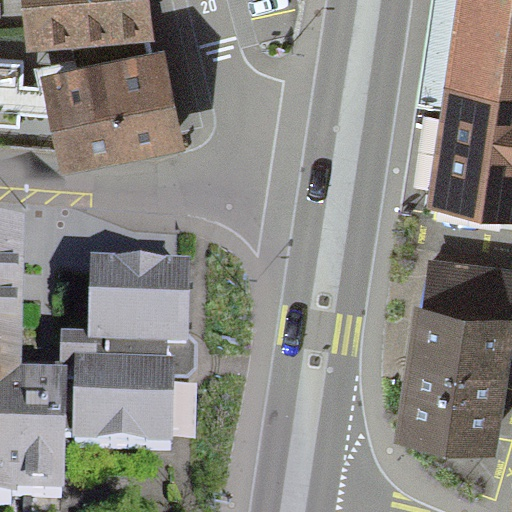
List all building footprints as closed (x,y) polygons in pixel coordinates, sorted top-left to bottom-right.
[(27,0),(31,46),(151,37),(148,0),(27,0)] [(511,0),(455,0),(445,80),(511,89),(511,0)] [(166,57),(107,68),(124,158),(182,147),(166,57)] [(0,60),(0,121),(18,124),(19,114),(21,90),(24,63),(0,60)] [(63,169),(124,158),(107,68),(47,79),(49,92),(54,118),(63,169)] [(511,89),(445,80),(426,205),(511,217),(511,89)] [(21,90),(19,114),(54,118),(49,92),(21,90)] [(0,213),(0,486),(67,488),(68,429),(76,429),(77,363),(61,363),(24,362),(27,214),(0,213)] [(92,329),(92,334),(190,335),(191,254),(93,253),(92,329)] [(416,309),(396,441),(491,456),(511,325),(504,323),(511,273),(433,261),(425,310),(416,309)] [(77,353),(175,354),(175,376),(190,376),(198,368),(198,344),(190,335),(92,334),(92,329),(63,328),(61,363),(77,363),(77,353)] [(77,363),(76,435),(175,437),(175,376),(175,354),(157,354),(77,353),(77,363)]
